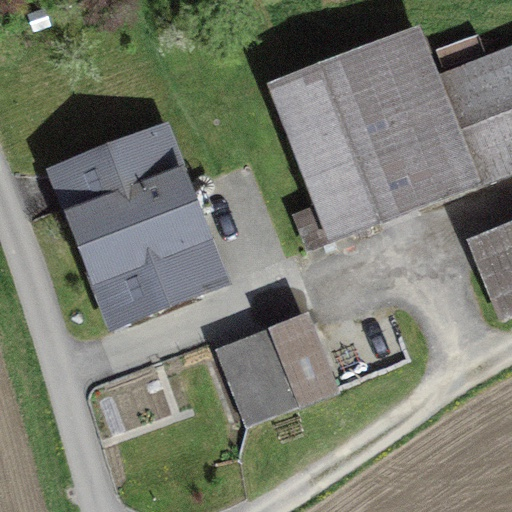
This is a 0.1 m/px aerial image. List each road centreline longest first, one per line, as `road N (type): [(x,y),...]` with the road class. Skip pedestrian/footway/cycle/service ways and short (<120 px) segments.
road 1 (track): [(252,511),(444,373),(511,350)]
road 2 (residential): [(73,511),(0,342)]
